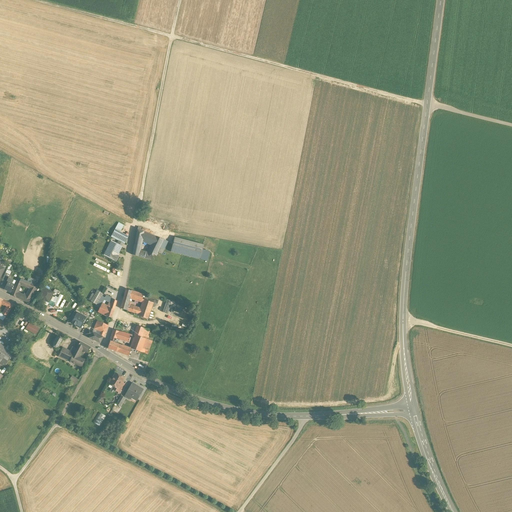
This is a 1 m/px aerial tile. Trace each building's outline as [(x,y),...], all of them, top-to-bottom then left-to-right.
[(127,239),(115,230),(111,237),(124,244),(127,239)] [(163,240),(155,237),(148,234),(137,230),(135,240),(141,241),(141,240),(151,244),(149,249),(157,252),(158,252),(161,254),(164,249),(160,248),(163,240)] [(203,245),(174,238),(171,252),(200,260),(203,245)] [(116,244),(111,241),(107,250),(109,251),(106,257),(116,262),(119,257),(117,256),(122,247),(116,244)] [(139,249),(133,248),(132,255),(148,259),(150,255),(148,254),(147,254),(139,251),(139,249)] [(157,252),(149,249),(147,254),(148,254),(150,255),(148,259),(150,260),(153,255),(156,256),(157,252)] [(7,270),(1,281),(6,283),(10,275),(11,272),(7,270)] [(18,279),(18,278),(17,281),(16,283),(20,285),(28,288),(30,283),(26,282),(18,279)] [(35,280),(28,278),(26,282),(30,283),(28,288),(29,289),(26,294),(25,294),(24,296),(21,294),(19,299),(28,303),(38,287),(34,285),(35,280)] [(12,284),(8,282),(4,290),(10,292),(11,292),(12,293),(16,283),(17,281),(16,281),(14,284),(14,285),(12,284)] [(12,293),(11,296),(16,297),(17,293),(20,285),(16,283),(12,293)] [(53,293),(45,289),(43,291),(42,291),(39,297),(42,299),(41,301),(44,302),(45,300),(48,302),(53,293)] [(97,291),(90,302),(96,305),(102,294),(97,291)] [(143,295),(131,291),(129,297),(141,301),(143,296),(143,295)] [(113,299),(106,296),(105,298),(104,300),(111,304),(113,299)] [(154,299),(143,296),(141,301),(143,302),(144,300),(153,303),(154,304),(155,303),(153,302),(154,299)] [(153,303),(144,300),(143,302),(140,310),(138,314),(138,316),(147,320),(153,303)] [(137,308),(127,305),(128,302),(123,301),(121,309),(132,312),(135,313),(137,308)] [(109,308),(101,304),(98,312),(106,316),(111,318),(114,310),(109,308)] [(82,316),(77,313),(73,320),(71,323),(79,328),(82,323),(83,323),(84,321),(84,320),(84,319),(81,317),(82,316)] [(103,323),(98,320),(92,332),(103,338),(106,330),(101,327),(103,323)] [(145,329),(137,326),(134,335),(142,338),(145,329)] [(130,335),(118,331),(116,339),(123,341),(122,344),(127,345),(127,344),(130,335)] [(103,338),(92,332),(90,336),(89,338),(100,343),(103,338)] [(142,338),(134,335),(135,335),(130,348),(131,349),(141,352),(141,351),(142,348),(145,339),(146,339),(142,338)] [(59,336),(57,336),(53,344),(53,346),(53,347),(55,348),(56,348),(58,347),(63,339),(61,338),(59,336)] [(148,340),(145,339),(142,348),(149,350),(152,341),(148,340)] [(114,343),(110,341),(108,347),(107,347),(107,348),(108,348),(107,349),(119,353),(122,346),(114,343)] [(0,342),(0,363),(3,358),(8,362),(12,356),(11,356),(13,354),(9,351),(6,349),(2,346),(3,345),(0,342)] [(90,348),(80,342),(77,346),(76,349),(80,351),(82,348),(88,352),(90,348)] [(8,345),(6,349),(9,351),(13,354),(16,350),(8,345)] [(130,348),(122,345),(122,346),(119,353),(128,356),(131,349),(130,348)] [(59,356),(70,362),(74,354),(70,352),(63,348),(59,356)] [(84,360),(77,357),(80,351),(76,349),(74,354),(70,362),(81,367),(84,360)] [(87,357),(84,363),(84,364),(85,364),(86,364),(87,365),(92,356),(90,355),(88,358),(87,357)] [(123,378),(116,374),(111,383),(114,384),(113,386),(115,388),(117,388),(119,385),(123,378)] [(77,375),(75,378),(71,376),(69,380),(72,382),(76,384),(78,380),(80,377),(77,375)] [(138,388),(132,385),(125,396),(130,399),(132,396),(137,399),(143,390),(138,387),(138,388)] [(121,396),(116,404),(120,406),(124,399),(121,396)]
